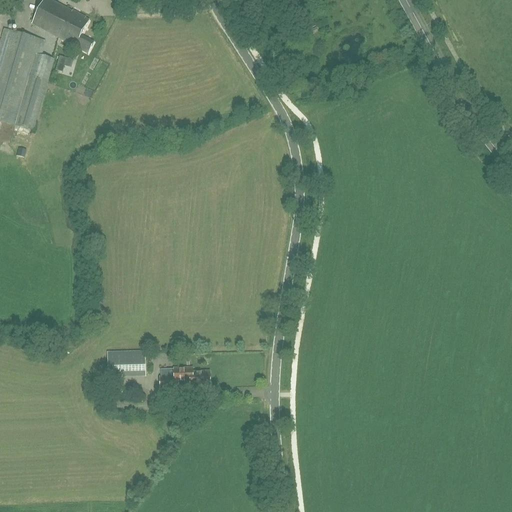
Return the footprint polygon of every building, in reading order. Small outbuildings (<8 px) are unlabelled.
[(88,54),(94,43),(81,36),(88,22),(47,0),(44,0),(31,25),(88,54)] [(283,0),(301,35),(316,27),(302,0),(283,0)] [(97,40),(107,40),(106,29),(96,30),(97,40)] [(4,30),(0,44),(0,122),(32,132),(53,61),(40,57),(44,42),(4,30)] [(108,373),(145,372),(144,352),(107,353),(108,373)] [(174,370),(174,378),(160,379),(161,392),(178,391),(178,384),(190,384),(190,391),(210,390),(210,373),(192,373),(192,369),(174,370)]
